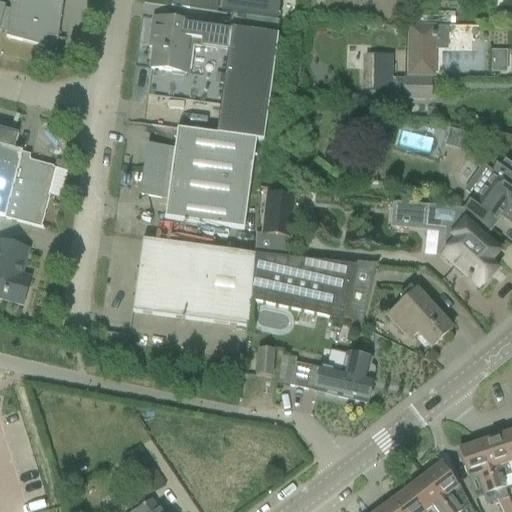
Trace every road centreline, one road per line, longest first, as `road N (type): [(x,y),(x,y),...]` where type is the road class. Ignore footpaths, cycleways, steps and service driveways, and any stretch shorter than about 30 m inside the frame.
road 1 (unclassified): [(71,322),(99,108)]
road 2 (tertiary): [(291,511),(443,394)]
